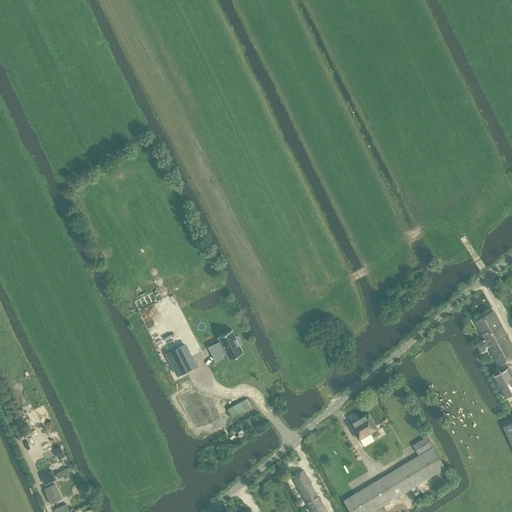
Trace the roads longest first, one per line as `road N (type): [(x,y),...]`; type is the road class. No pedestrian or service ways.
road 1 (unclassified): [(210,511),(511,255)]
road 2 (unknown): [(290,443),(251,387),(217,399),(182,327)]
